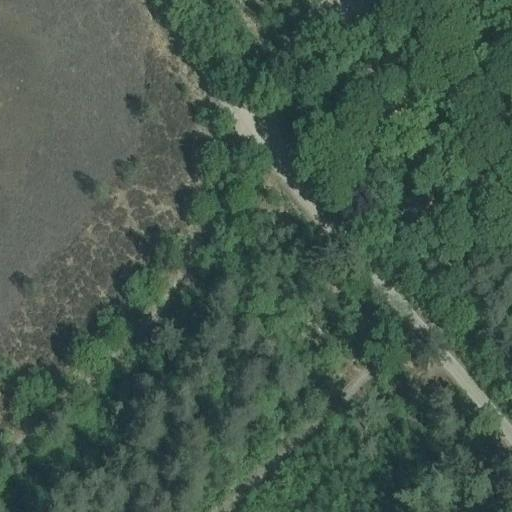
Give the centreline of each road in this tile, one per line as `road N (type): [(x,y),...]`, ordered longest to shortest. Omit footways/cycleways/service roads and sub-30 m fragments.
road 1 (track): [(248,120),(210,232),(157,319),(0,459)]
road 2 (unclassified): [(511,434),(248,120)]
road 3 (track): [(226,511),(416,322)]
road 4 (track): [(349,0),(233,100)]
